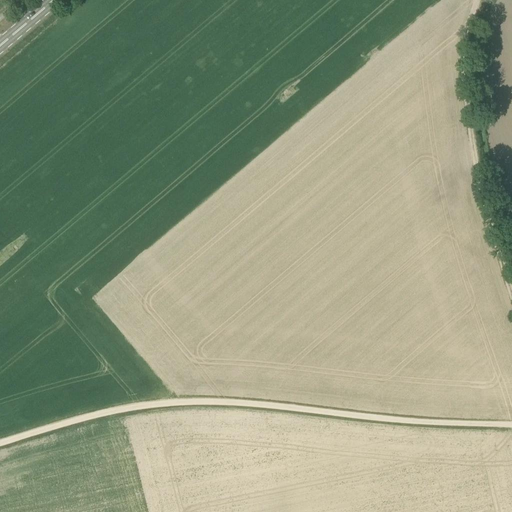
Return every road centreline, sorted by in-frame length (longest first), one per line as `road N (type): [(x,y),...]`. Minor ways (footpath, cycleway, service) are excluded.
road 1 (track): [(511,424),(181,398),(0,443)]
road 2 (track): [(471,0),(467,42),(511,284)]
